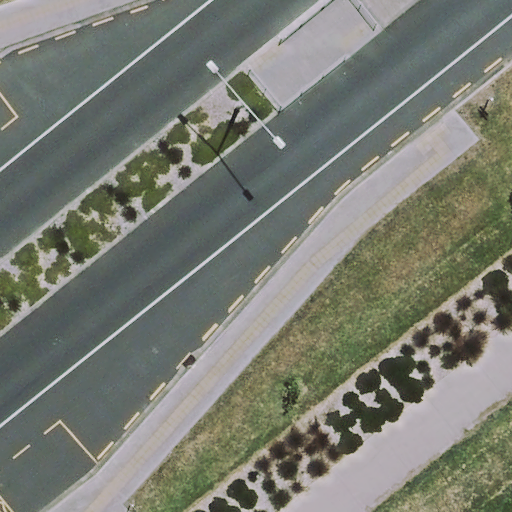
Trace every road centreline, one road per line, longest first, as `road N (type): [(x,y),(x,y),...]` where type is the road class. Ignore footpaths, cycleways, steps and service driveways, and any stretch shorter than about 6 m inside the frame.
road 1 (secondary): [(481,0),(0,393)]
road 2 (secondary): [(0,219),(273,0)]
